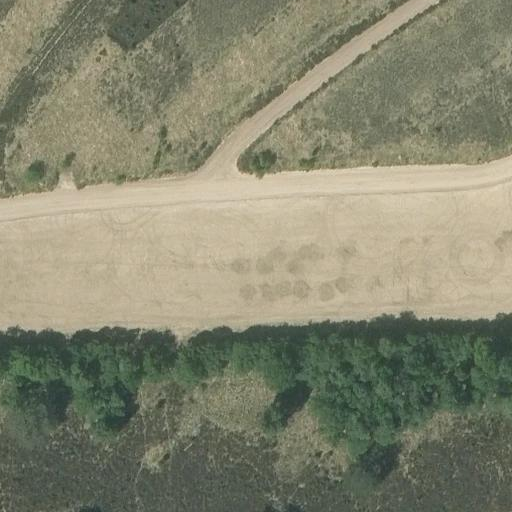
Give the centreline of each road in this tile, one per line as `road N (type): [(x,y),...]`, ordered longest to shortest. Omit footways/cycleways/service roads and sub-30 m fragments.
road 1 (track): [(0,216),(87,199),(196,193),(249,133),(433,0)]
road 2 (track): [(196,193),(511,177)]
